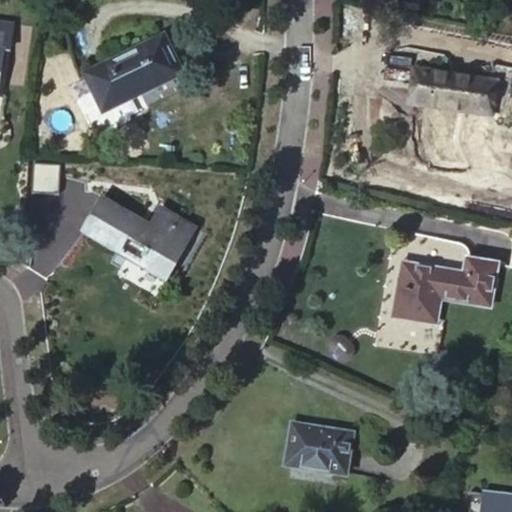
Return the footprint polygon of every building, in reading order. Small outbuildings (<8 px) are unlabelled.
[(164,34),(87,71),(104,107),(141,90),(139,85),(180,66),(164,34)] [(434,75),(412,71),(407,101),(430,104),(430,105),(475,112),(480,79),(435,72),(434,75)] [(149,227),(100,200),(82,233),(119,253),(125,241),(144,252),(140,257),(143,259),(138,267),(166,282),(195,228),(159,209),(149,227)] [(463,274),(403,264),(393,318),(435,324),(440,298),(490,306),(496,264),(466,259),(463,274)] [(349,436),(289,425),(282,465),(342,476),(349,436)] [(511,511),(511,497),(482,494),(479,511),(511,511)]
